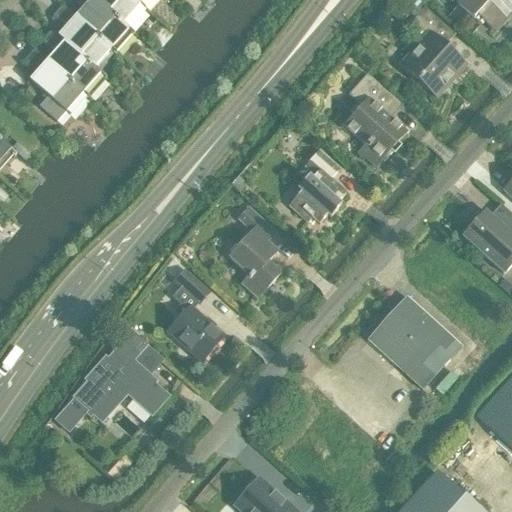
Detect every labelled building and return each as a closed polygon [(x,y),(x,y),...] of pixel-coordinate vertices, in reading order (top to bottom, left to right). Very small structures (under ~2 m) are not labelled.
[(91,0),(69,0),(80,9),(74,17),(73,17),(115,55),(133,35),(127,30),(91,0)] [(131,0),(91,0),(127,30),(144,11),(131,0)] [(131,0),(144,11),(153,0),(131,0)] [(511,0),(466,0),(460,8),(476,22),(479,18),(498,35),(511,18),(511,0)] [(73,17),(74,17),(61,6),(51,18),(63,29),(56,37),(98,74),(99,74),(115,55),(73,17)] [(447,49),(457,37),(427,11),(407,33),(422,46),(402,69),(439,101),(468,68),(447,49)] [(51,31),(40,44),(53,56),(47,63),(46,63),(87,99),(88,100),(106,80),(104,79),(99,74),(98,74),(56,37),(51,31)] [(46,63),(47,63),(33,51),(22,63),(36,75),(28,83),(47,99),(39,108),(57,124),(64,115),(69,119),(87,99),(46,63)] [(386,116),(398,103),(369,77),(351,97),(364,109),(346,129),(367,148),(361,155),(378,170),(408,136),(386,116)] [(0,174),(16,157),(0,142),(0,174)] [(333,182),(342,173),(322,154),(308,169),(318,178),(314,182),(312,180),(302,191),(305,194),(292,208),(311,225),(315,220),(322,227),(331,218),(333,220),(344,208),(341,205),(349,197),(333,182)] [(511,183),(503,193),(511,200),(511,183)] [(278,235),(255,215),(251,211),(242,222),(255,234),(232,260),(253,278),(245,287),(261,302),(283,277),(270,265),(280,255),(269,245),(278,235)] [(511,225),(507,231),(491,217),(486,212),(462,238),(503,276),(511,266),(511,225)] [(174,313),(184,322),(173,334),(206,364),(227,341),(195,311),(201,304),(202,305),(211,295),(188,274),(179,284),(183,288),(172,299),(180,307),(174,313)] [(424,392),(462,349),(407,300),(369,344),(424,392)] [(86,384),(73,399),(74,400),(85,409),(90,414),(88,416),(94,421),(96,419),(104,426),(128,399),(151,419),(153,418),(153,417),(170,399),(155,386),(157,383),(150,378),(152,376),(138,363),(143,358),(141,356),(148,348),(125,328),(109,346),(110,347),(115,352),(110,358),(107,361),(105,359),(84,382),(86,384)] [(511,450),(511,381),(478,419),(511,450)] [(476,511),(436,476),(404,511),(476,511)] [(258,481),(234,508),(238,511),(292,511),(260,482),(258,481)]
